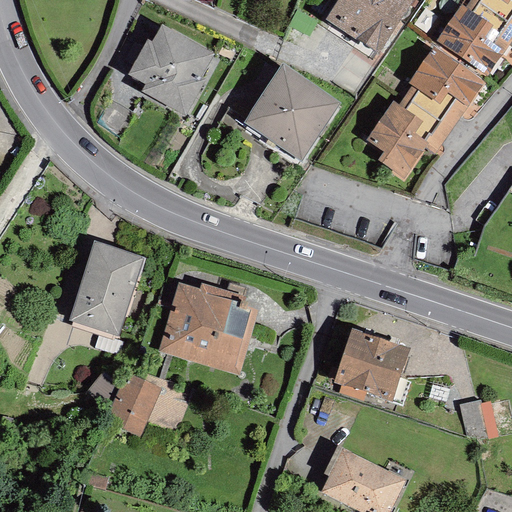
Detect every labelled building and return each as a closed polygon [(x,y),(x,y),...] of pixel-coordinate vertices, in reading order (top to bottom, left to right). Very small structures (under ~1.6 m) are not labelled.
[(378,51),(409,4),(402,0),(346,0),(332,22),(378,51)] [(511,0),(480,0),(469,17),(463,13),(443,44),(486,72),(499,52),(490,47),(511,13),(511,0)] [(210,60),(163,34),(153,52),(149,50),(134,76),(152,86),(148,93),(184,113),(200,85),(196,83),(210,60)] [(463,106),(478,85),(435,55),(415,85),(420,89),(402,115),(397,112),(374,146),(387,155),(382,162),(402,175),(429,135),(432,137),(456,101),(463,106)] [(357,98),(371,79),(341,64),(329,85),(357,98)] [(300,159),(334,108),(283,74),(249,124),(300,159)] [(121,138),(135,114),(111,100),(98,123),(121,138)] [(511,235),(511,187),(486,225),(511,235)] [(113,334),(136,264),(95,250),(72,321),(113,334)] [(203,300),(181,293),(165,349),(233,369),(250,314),(240,311),(241,307),(204,296),(203,300)] [(390,400),(405,355),(352,337),(337,382),(390,400)] [(113,416),(123,390),(105,373),(87,392),(113,416)] [(137,434),(157,389),(129,376),(110,422),(137,434)] [(477,440),(487,437),(478,401),(459,406),(466,436),(477,440)] [(364,511),(385,511),(399,485),(344,457),(326,492),(364,511)] [(281,511),(321,511),(323,507),(307,501),(311,489),(279,479),(270,508),(281,511)]
